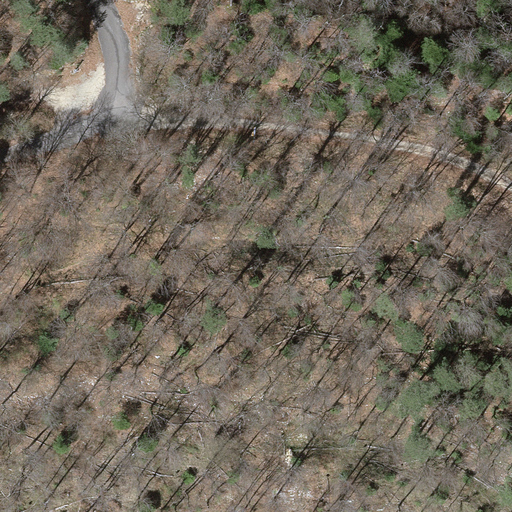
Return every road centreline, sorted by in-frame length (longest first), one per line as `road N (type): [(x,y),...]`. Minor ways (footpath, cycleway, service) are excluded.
road 1 (track): [(511,189),(387,144),(113,104),(0,114)]
road 2 (unclassified): [(100,0),(116,60),(113,104),(88,125),(0,152)]
